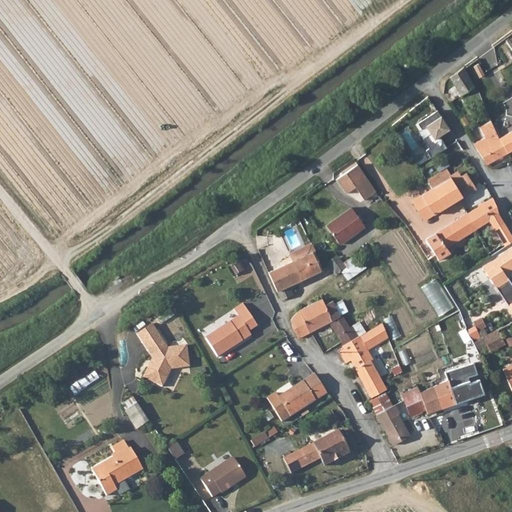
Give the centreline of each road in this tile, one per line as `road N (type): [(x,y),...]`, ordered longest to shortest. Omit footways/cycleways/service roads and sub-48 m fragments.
road 1 (unclassified): [(511,13),(276,195),(0,381)]
road 2 (track): [(58,262),(407,0)]
road 3 (tertiary): [(283,511),(511,432)]
